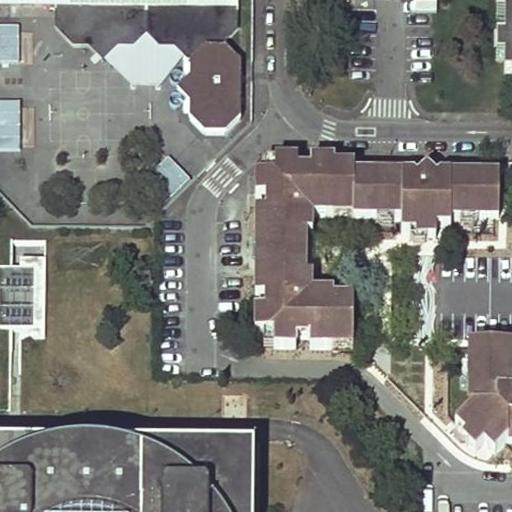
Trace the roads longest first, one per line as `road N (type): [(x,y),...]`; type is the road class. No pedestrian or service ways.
road 1 (residential): [(297,104),(203,203),(201,344),(208,358),(355,375),(430,446),(447,487),(511,488)]
road 2 (residential): [(511,133),(341,131),(297,104)]
